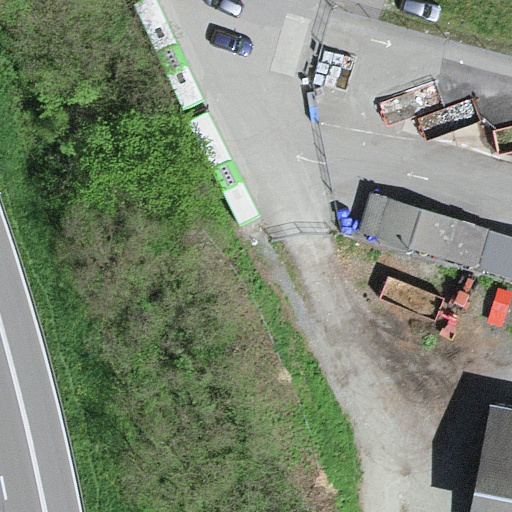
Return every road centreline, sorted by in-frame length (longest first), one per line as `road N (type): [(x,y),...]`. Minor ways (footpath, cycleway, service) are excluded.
road 1 (track): [(386,511),(366,379),(280,197)]
road 2 (primary): [(0,392),(26,511)]
